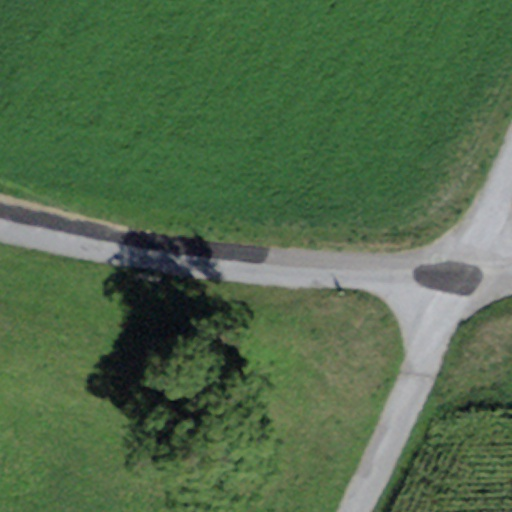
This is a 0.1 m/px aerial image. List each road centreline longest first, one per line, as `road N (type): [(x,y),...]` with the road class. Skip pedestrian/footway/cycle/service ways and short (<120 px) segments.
road 1 (unclassified): [(0,227),(55,243),(456,278)]
road 2 (unclassified): [(456,278),(349,511)]
road 3 (unclassified): [(511,160),(456,278)]
